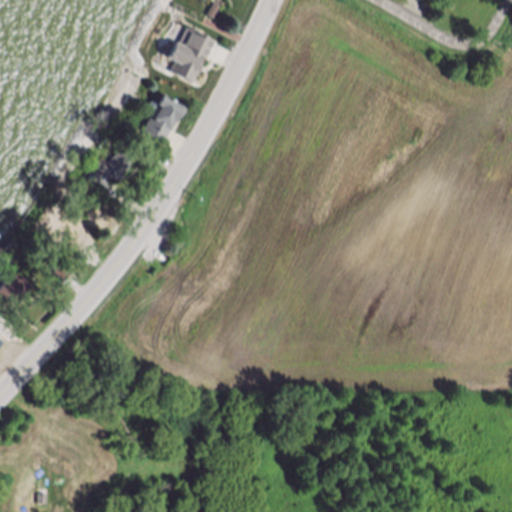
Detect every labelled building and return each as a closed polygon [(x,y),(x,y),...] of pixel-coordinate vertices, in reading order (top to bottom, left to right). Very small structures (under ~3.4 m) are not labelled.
[(222,9),(215,21),(208,18),(215,5),(222,9)] [(206,62),(202,59),(198,66),(204,69),(200,76),(198,75),(193,86),(171,74),(175,64),(168,60),(176,44),(179,45),(186,30),(192,33),(192,31),(216,43),(206,62)] [(177,126),(175,125),(172,131),(164,146),(142,134),(154,114),(151,113),(150,110),(151,107),(154,105),(157,107),(158,107),(163,97),(186,110),(177,126)] [(157,166),(143,158),(147,151),(161,158),(157,166)] [(121,184),(113,178),(109,184),(111,186),(104,196),(91,186),(97,177),(101,179),(121,153),(136,165),(121,184)] [(78,227),(61,252),(35,233),(52,208),(78,227)] [(114,221),(107,232),(94,223),(100,212),(114,221)] [(72,277),(66,284),(54,275),(60,267),(72,277)] [(6,313),(0,308),(0,294),(15,274),(35,289),(23,306),(15,301),(6,313)] [(66,495),(38,494),(40,420),(68,421),(66,495)] [(75,458),(73,458),(72,458),(70,458),(69,457),(68,456),(68,455),(67,454),(67,452),(68,451),(69,450),(70,449),(71,448),(72,448),(74,448),(75,449),(76,450),(77,451),(77,452),(78,454),(77,455),(77,456),(76,457),(75,458)] [(48,498),(48,507),(39,507),(39,498),(48,498)]
